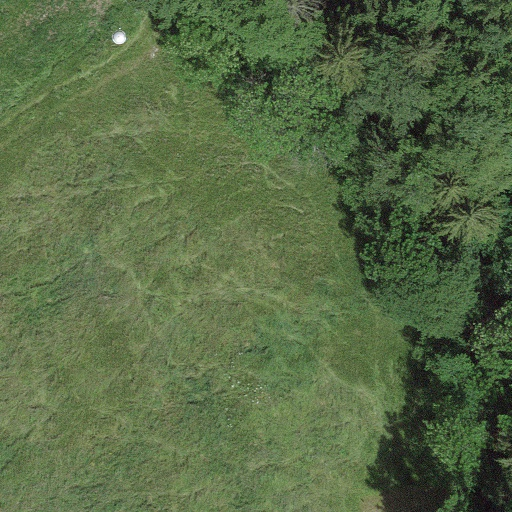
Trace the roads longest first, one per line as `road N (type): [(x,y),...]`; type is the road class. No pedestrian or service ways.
road 1 (track): [(210,0),(344,85),(420,173),(455,234),(490,318),(498,386),(494,511)]
road 2 (track): [(177,0),(129,55),(0,134)]
